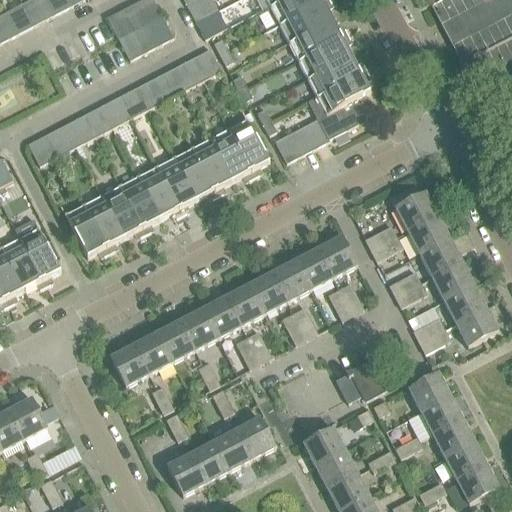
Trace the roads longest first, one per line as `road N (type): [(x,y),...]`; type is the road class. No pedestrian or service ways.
road 1 (residential): [(447,133),(46,337)]
road 2 (residential): [(46,337),(137,511)]
road 3 (residential): [(447,133),(378,0)]
road 4 (residential): [(511,255),(447,133)]
